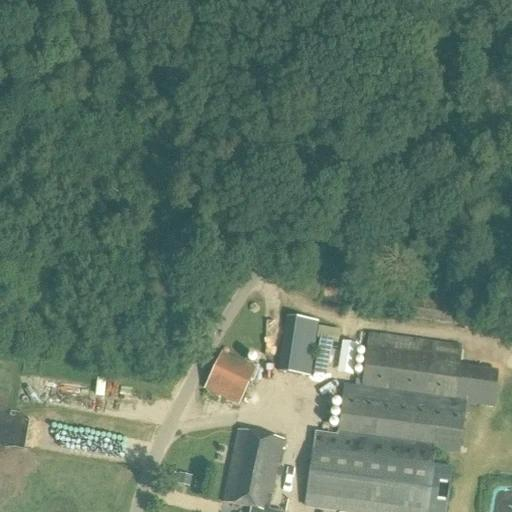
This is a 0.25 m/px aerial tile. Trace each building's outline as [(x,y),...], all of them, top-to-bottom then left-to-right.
[(499,333),(503,307),(380,289),(377,309),(406,313),(405,319),(499,333)] [(339,360),(341,344),(314,340),(317,322),(285,317),(277,373),(309,378),(312,356),(339,360)] [(492,409),(497,371),(459,366),(461,346),(367,334),(361,381),(355,380),(354,387),(342,386),(335,438),(458,454),(465,405),(492,409)] [(238,406),(255,370),(221,353),(203,389),(238,406)] [(271,511),(269,511),(283,442),(237,432),(222,503),(251,509),(250,511),(271,511)] [(331,511),(426,511),(433,466),(312,448),(303,508),(331,511)] [(179,475),(176,485),(189,488),(191,477),(179,474),(179,475)]
